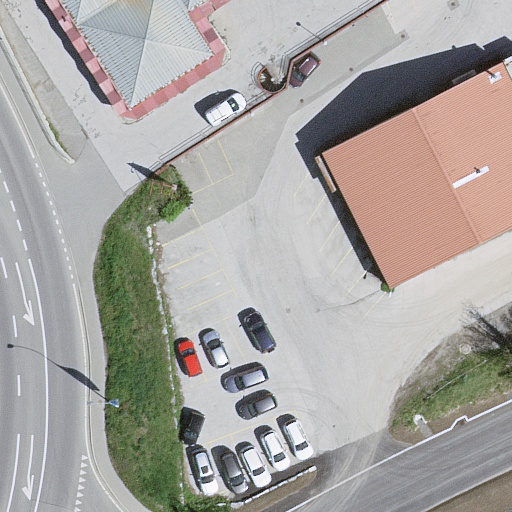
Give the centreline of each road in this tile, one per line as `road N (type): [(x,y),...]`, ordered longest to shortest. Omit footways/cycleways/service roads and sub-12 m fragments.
road 1 (tertiary): [(0,207),(32,337),(35,397),(22,511)]
road 2 (unclassified): [(511,437),(364,511)]
